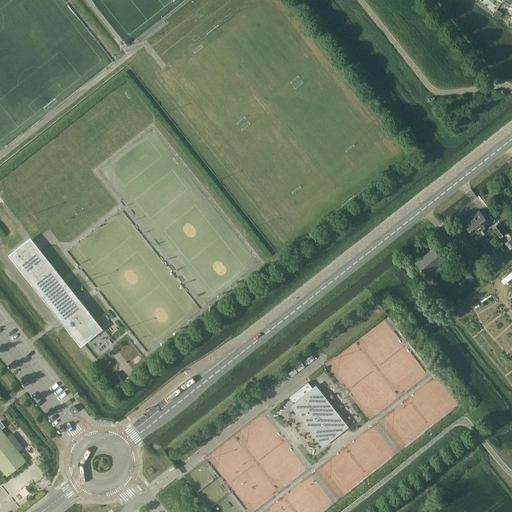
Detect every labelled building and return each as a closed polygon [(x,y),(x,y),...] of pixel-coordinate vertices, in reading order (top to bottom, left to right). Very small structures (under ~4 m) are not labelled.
[(497,10),(493,16),(498,20),(502,13),(497,10)] [(17,223),(0,201),(0,222),(7,231),(16,224),(17,223)] [(479,211),(463,224),(474,237),(490,224),(479,211)] [(499,238),(506,232),(498,223),(492,228),(499,238)] [(477,251),(462,232),(454,238),(469,257),(477,251)] [(13,254),(18,261),(21,259),(23,262),(35,253),(32,250),(34,249),(28,242),(13,254)] [(433,248),(415,262),(425,275),(431,270),(434,274),(441,269),(438,265),(443,261),(433,248)] [(35,253),(23,262),(21,264),(44,294),(47,292),(49,295),(47,297),(61,315),(64,313),(67,317),(64,319),(82,342),(98,329),(80,307),(78,308),(75,304),(77,303),(62,285),(61,286),(58,283),(60,282),(36,252),(35,253)] [(308,382),(289,397),(293,403),(320,436),(339,422),(308,382)] [(74,405),(69,409),(73,414),(78,410),(74,405)] [(0,467),(7,476),(25,461),(0,428),(0,467)]
